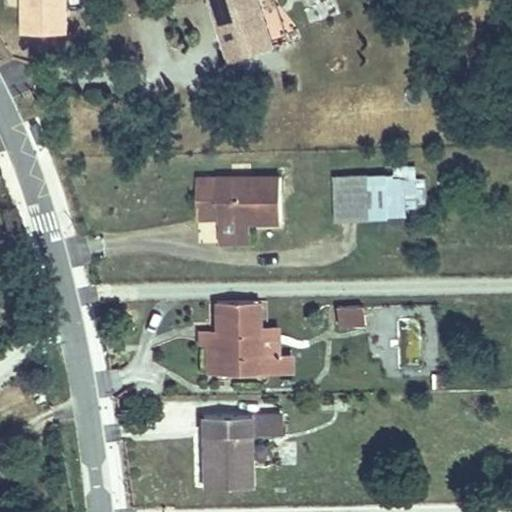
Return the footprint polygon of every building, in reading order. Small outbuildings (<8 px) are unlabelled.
[(258,0),(210,0),(224,41),(268,27),(258,0)] [(300,0),(306,23),(337,15),(333,0),(300,0)] [(268,27),(224,41),(231,60),(274,46),(268,27)] [(367,174),(334,176),(336,220),(369,218),(367,174)] [(281,176),(198,177),(198,218),(219,217),(220,242),(248,242),(248,222),(282,221),(281,176)] [(259,300),(217,300),(217,330),(218,372),(292,371),(292,354),(280,354),(280,328),(260,328),(259,300)] [(362,304),(337,305),(339,328),(363,327),(362,304)] [(422,371),(437,371),(436,305),(421,305),(422,371)] [(211,330),(200,331),(201,343),(208,343),(211,343),(211,330)] [(218,372),(217,330),(211,330),(211,343),(208,343),(208,372),(218,372)] [(275,413),(203,415),(205,487),(252,486),(251,435),(275,434),(275,413)]
